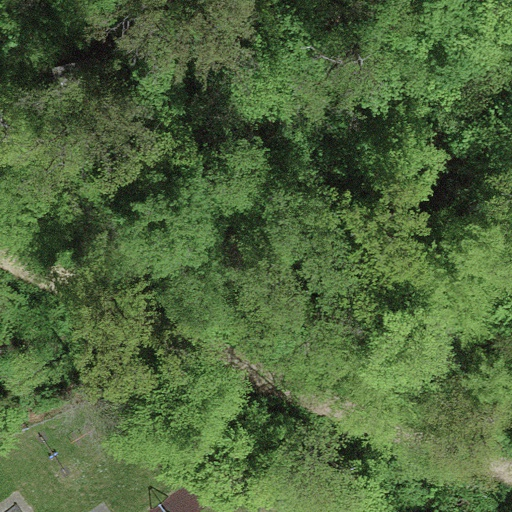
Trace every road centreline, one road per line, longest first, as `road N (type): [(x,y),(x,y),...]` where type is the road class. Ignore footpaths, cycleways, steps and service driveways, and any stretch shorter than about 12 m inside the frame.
road 1 (track): [(511,473),(253,383),(0,262)]
road 2 (track): [(0,63),(112,30),(276,0)]
